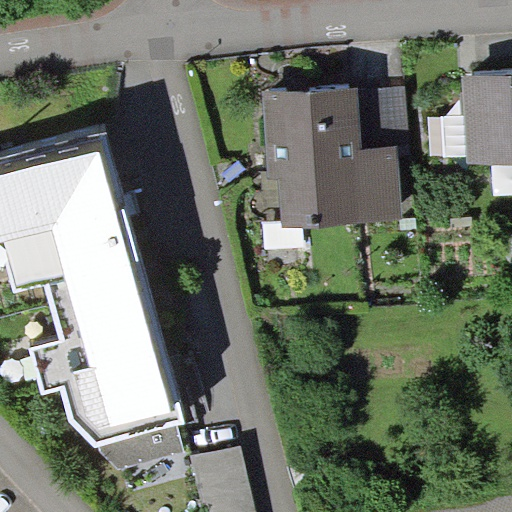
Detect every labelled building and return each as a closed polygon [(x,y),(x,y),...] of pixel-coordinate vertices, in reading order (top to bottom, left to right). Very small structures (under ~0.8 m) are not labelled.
[(511,72),(461,76),(464,115),(467,154),(467,165),(511,161),(511,72)] [(406,84),(358,87),(362,149),(397,147),(398,155),(410,154),(406,84)] [(358,87),(263,93),(267,179),(279,178),(282,227),(401,221),(398,155),(397,147),(362,149),(358,87)] [(467,154),(464,115),(442,117),(444,155),(467,154)] [(107,132),(0,160),(0,255),(5,255),(15,293),(44,286),(59,342),(31,349),(41,395),(62,390),(71,422),(95,447),(100,446),(101,452),(120,470),(186,452),(178,424),(185,423),(107,132)] [(257,511),(242,444),(192,456),(205,511),(257,511)]
